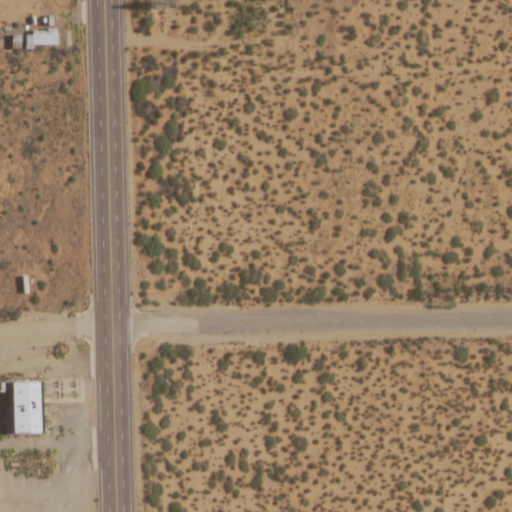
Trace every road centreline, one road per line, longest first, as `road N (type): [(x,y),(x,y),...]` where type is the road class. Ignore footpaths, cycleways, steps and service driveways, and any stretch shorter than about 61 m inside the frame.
road 1 (trunk): [(114,511),(101,0)]
road 2 (residential): [(511,315),(0,327)]
